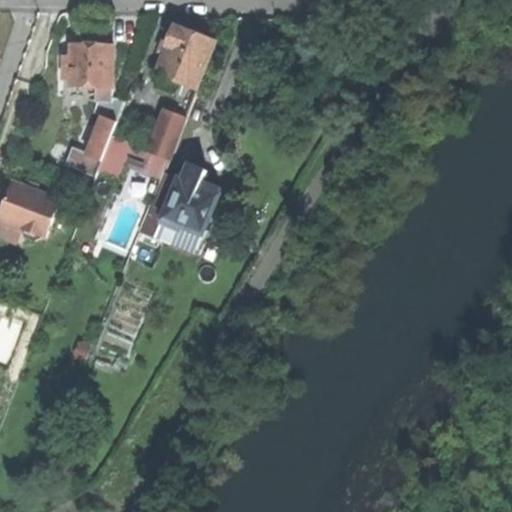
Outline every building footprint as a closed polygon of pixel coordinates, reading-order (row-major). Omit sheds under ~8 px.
[(158,74),(160,75),(184,84),(198,90),(216,43),(193,34),(176,27),(169,44),(165,54),(158,74)] [(160,52),(165,54),(169,44),(164,42),(160,52)] [(96,46),(75,45),(72,45),(72,58),(71,81),(71,89),(98,89),(97,102),(112,103),(114,46),(102,46),(96,46)] [(184,84),(160,75),(156,85),(180,94),(184,84)] [(185,119),(166,111),(150,152),(170,162),(185,119)] [(71,166),(96,177),(99,172),(113,137),(118,124),(102,118),(88,156),(78,151),(71,166)] [(134,145),(113,137),(99,172),(120,180),(134,145)] [(183,180),(164,172),(139,232),(191,253),(197,233),(203,234),(219,195),(217,194),(219,187),(202,180),(206,170),(197,167),(189,164),(183,180)] [(1,221),(23,230),(27,237),(36,241),(44,237),(47,238),(62,202),(15,184),(12,192),(1,221)] [(0,236),(17,244),(23,230),(1,221),(0,222),(0,236)]
